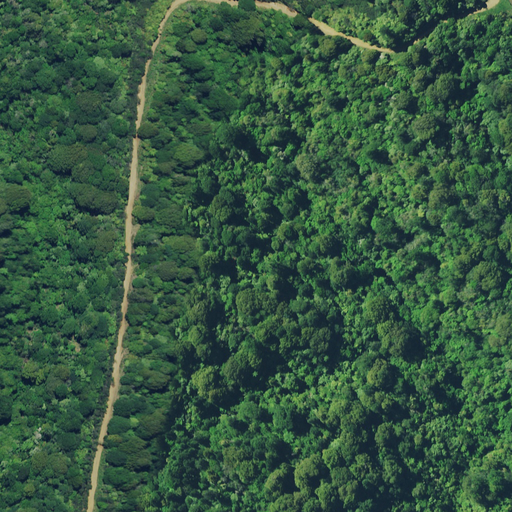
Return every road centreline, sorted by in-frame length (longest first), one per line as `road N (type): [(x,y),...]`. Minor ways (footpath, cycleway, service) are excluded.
road 1 (track): [(171,0),(121,51),(71,511)]
road 2 (track): [(471,0),(416,41),(385,43),(344,25),(218,0)]
